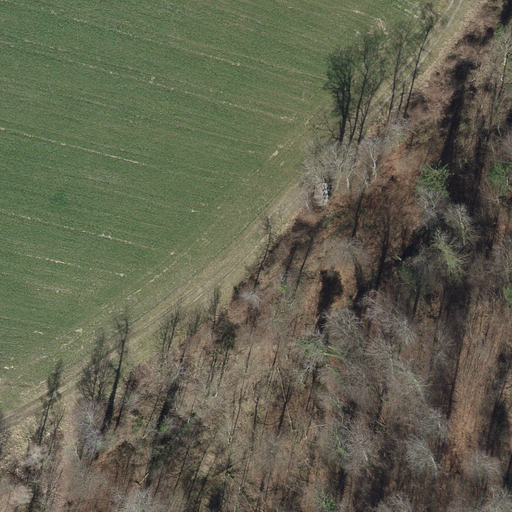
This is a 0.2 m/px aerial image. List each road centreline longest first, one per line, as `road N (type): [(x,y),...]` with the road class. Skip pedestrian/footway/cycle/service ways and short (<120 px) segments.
road 1 (track): [(459,0),(434,44),(212,282),(111,358),(0,423)]
road 2 (track): [(53,511),(74,379)]
